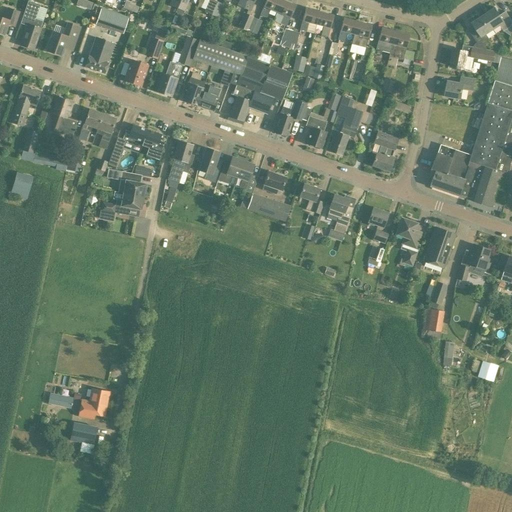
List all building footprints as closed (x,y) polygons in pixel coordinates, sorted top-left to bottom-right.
[(171,0),(169,5),(177,8),(180,0),(171,0)] [(189,0),(180,0),(177,8),(174,15),(180,18),(183,15),(189,0)] [(209,0),(204,12),(211,15),(217,2),(212,0),(209,0)] [(250,11),(254,3),(255,0),(239,0),(237,5),(242,7),(240,12),(242,19),(238,27),(247,31),(253,16),(246,14),(248,10),(250,11)] [(273,21),(276,12),(277,12),(282,0),(280,0),(266,0),(260,15),(273,21)] [(287,26),(290,18),(295,6),(282,0),(277,12),(283,15),(280,23),(287,26)] [(33,50),(40,29),(43,22),(35,19),(40,5),(28,1),(20,23),(27,26),(20,45),(33,50)] [(223,4),(217,2),(211,15),(217,17),(223,4)] [(133,5),(130,11),(136,13),(139,7),(133,5)] [(0,33),(4,35),(8,24),(15,27),(20,12),(6,7),(3,19),(0,17),(0,33)] [(129,17),(126,16),(101,7),(95,25),(123,34),(128,18),(129,17)] [(305,8),(301,21),(299,30),(313,34),(319,12),(305,8)] [(493,30),(500,26),(504,31),(511,37),(511,24),(511,25),(511,21),(506,11),(499,16),(495,9),(483,16),(493,30)] [(333,16),(319,12),(313,34),(327,38),(333,16)] [(472,23),(476,30),(471,34),(477,42),(473,47),(487,49),(485,43),(490,40),(486,35),(493,30),(483,16),(472,23)] [(346,33),(354,35),(357,22),(343,18),(338,40),(344,41),(346,33)] [(67,22),(62,36),(52,33),(46,52),(60,57),(63,48),(72,51),(81,27),(67,22)] [(367,38),(368,39),(371,26),(357,22),(354,35),(351,45),(365,48),(367,38)] [(197,25),(193,34),(201,37),(205,28),(197,25)] [(381,28),(378,41),(376,49),(389,53),(395,32),(381,28)] [(285,29),(279,45),(287,47),(292,31),(285,29)] [(292,31),(287,47),(294,50),(299,33),(292,31)] [(409,36),(395,32),(389,53),(386,64),(395,67),(397,59),(403,60),(409,36)] [(181,54),(179,62),(183,64),(190,66),(192,59),(199,40),(192,38),(188,36),(181,54)] [(146,56),(157,59),(163,41),(152,37),(146,56)] [(199,40),(192,59),(208,65),(234,74),(230,83),(236,86),(233,95),(235,96),(233,103),(267,115),(273,98),(282,101),(292,72),(269,64),(257,60),(199,40)] [(328,54),(334,55),(337,44),(331,42),(328,54)] [(473,58),(495,62),(497,52),(497,51),(487,49),(473,47),(463,45),(462,51),(455,50),(451,67),(464,69),(471,71),(473,58)] [(503,54),(497,52),(495,62),(499,63),(497,73),(511,76),(511,60),(502,58),(503,54)] [(95,53),(94,58),(88,56),(84,67),(104,74),(108,63),(102,61),(104,56),(95,53)] [(260,53),(257,60),(269,64),(271,58),(260,53)] [(208,65),(192,59),(190,66),(206,71),(208,65)] [(123,81),(140,87),(148,66),(131,60),(123,81)] [(171,97),(183,64),(179,62),(178,62),(177,64),(170,61),(165,76),(160,74),(154,92),(171,97)] [(312,78),(321,80),(324,66),(316,64),(312,78)] [(303,74),(312,76),(315,68),(306,65),(303,74)] [(220,84),(228,87),(232,74),(224,71),(220,84)] [(461,76),(459,83),(448,81),(445,97),(461,100),(463,89),(473,91),(475,79),(461,76)] [(307,77),(303,86),(312,89),(315,80),(307,77)] [(183,101),(197,106),(202,92),(203,89),(202,88),(204,83),(190,78),(188,84),(187,84),(185,91),(187,92),(183,101)] [(395,82),(384,79),(381,90),(391,93),(395,82)] [(472,156),(471,155),(465,171),(469,172),(461,196),(493,207),(504,172),(509,174),(511,154),(511,85),(495,80),(472,156)] [(23,86),(18,100),(10,122),(22,126),(30,104),(36,106),(41,92),(23,86)] [(210,86),(207,94),(202,92),(197,106),(213,112),(217,98),(220,89),(210,86)] [(342,96),(339,105),(336,115),(344,118),(339,133),(334,131),(332,138),(333,138),(328,151),(341,156),(348,136),(353,138),(363,112),(350,108),(353,100),(342,96)] [(59,97),(58,98),(57,97),(52,112),(55,113),(50,129),(72,136),(77,121),(67,117),(72,102),(62,99),(62,97),(59,97)] [(287,137),(293,118),(301,121),(301,119),(305,108),(307,104),(295,100),(292,110),(282,106),(280,114),(279,114),(273,132),(287,137)] [(395,109),(408,114),(411,106),(399,101),(395,109)] [(308,144),(309,145),(310,146),(312,146),(313,146),(320,149),(326,133),(323,132),(327,120),(333,123),(336,115),(339,105),(330,102),(328,109),(325,108),(322,121),(308,116),(305,126),(313,129),(308,144)] [(242,125),(243,123),(245,116),(246,117),(249,109),(233,104),(228,117),(236,120),(236,124),(242,125)] [(89,131),(96,133),(102,114),(89,109),(79,139),(85,141),(89,131)] [(105,149),(111,133),(116,119),(102,114),(96,133),(102,135),(98,146),(105,149)] [(141,147),(141,146),(147,130),(133,125),(130,132),(126,130),(122,139),(117,137),(109,162),(107,165),(116,168),(125,142),(141,147)] [(67,161),(33,153),(38,133),(26,130),(20,159),(55,167),(55,169),(65,171),(67,161)] [(164,142),(160,140),(162,135),(147,130),(141,146),(148,148),(146,155),(159,160),(163,148),(162,148),(164,142)] [(373,143),(378,145),(372,166),(389,171),(393,158),(391,157),(393,150),(394,151),(399,138),(377,131),(373,143)] [(194,156),(190,154),(193,145),(179,141),(173,159),(174,159),(166,184),(177,188),(182,172),(188,173),(194,156)] [(432,169),(437,171),(432,186),(461,196),(469,172),(465,171),(471,155),(441,145),(432,169)] [(77,162),(81,148),(72,146),(69,160),(77,162)] [(206,149),(199,171),(206,173),(203,180),(214,184),(219,170),(213,168),(218,153),(206,149)] [(231,176),(237,178),(242,161),(231,158),(225,176),(219,174),(217,181),(229,185),(231,176)] [(102,177),(107,165),(109,162),(99,159),(94,174),(102,177)] [(253,165),(242,161),(237,178),(242,180),(239,188),(245,190),(253,165)] [(19,171),(12,195),(29,200),(35,176),(19,171)] [(124,186),(123,193),(143,197),(145,184),(135,182),(137,174),(121,171),(119,185),(124,186)] [(276,194),(277,189),(282,191),(286,177),(268,172),(262,189),(276,194)] [(324,202),(316,199),(319,189),(303,184),(299,196),(309,200),(306,209),(319,214),(324,202)] [(285,221),(290,206),(242,191),(237,206),(285,221)] [(101,210),(113,212),(129,215),(130,208),(140,210),(143,197),(123,193),(121,200),(116,199),(115,204),(102,202),(101,210)] [(344,195),(343,198),(334,195),(329,208),(342,212),(340,219),(338,218),(334,230),(330,229),(328,237),(341,242),(356,199),(344,195)] [(382,231),(383,227),(388,213),(373,208),(368,222),(377,225),(372,240),(384,244),(388,233),(382,231)] [(422,232),(415,230),(417,223),(402,218),(400,225),(398,225),(395,234),(403,237),(401,244),(400,249),(406,251),(403,259),(401,258),(399,265),(404,267),(403,268),(410,271),(419,245),(417,244),(422,232)] [(303,238),(310,240),(314,226),(307,224),(303,238)] [(435,227),(423,261),(443,268),(455,234),(435,227)] [(482,275),(484,270),(485,270),(489,259),(487,259),(490,250),(473,244),(469,256),(466,266),(460,264),(456,279),(465,281),(468,272),(470,272),(469,273),(480,276),(482,275)] [(371,259),(380,263),(384,250),(375,247),(371,259)] [(500,280),(511,283),(511,258),(508,257),(508,256),(501,254),(498,264),(505,267),(500,280)] [(429,284),(427,293),(433,295),(432,301),(443,304),(448,284),(437,281),(436,286),(429,284)] [(425,309),(420,337),(421,338),(422,338),(438,341),(443,311),(425,309)] [(442,365),(451,366),(453,343),(445,342),(442,365)] [(477,376),(492,381),(498,366),(482,361),(477,376)] [(103,416),(108,392),(92,389),(89,402),(82,400),(79,416),(93,418),(93,414),(103,416)] [(78,399),(50,393),(47,404),(71,409),(71,406),(76,407),(78,399)] [(72,423),(69,441),(92,446),(96,427),(72,423)]
